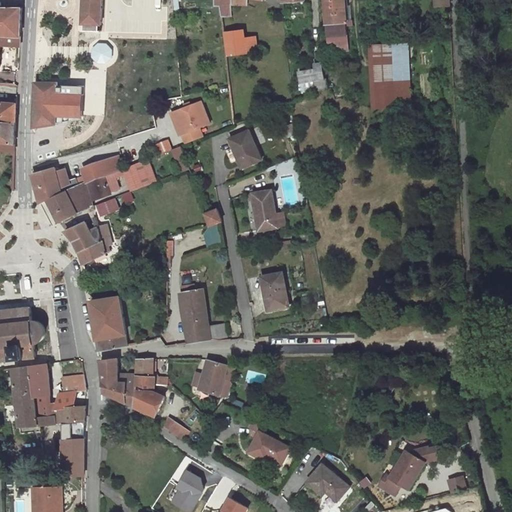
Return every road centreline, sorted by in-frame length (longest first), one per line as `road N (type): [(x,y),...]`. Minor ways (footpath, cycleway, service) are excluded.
road 1 (unclassified): [(87,357),(158,348),(460,352),(500,511)]
road 2 (residential): [(93,393),(291,511)]
road 3 (unclassified): [(25,145),(103,129),(111,0)]
road 4 (residential): [(34,0),(25,145)]
road 5 (residential): [(86,353),(69,256),(25,255)]
